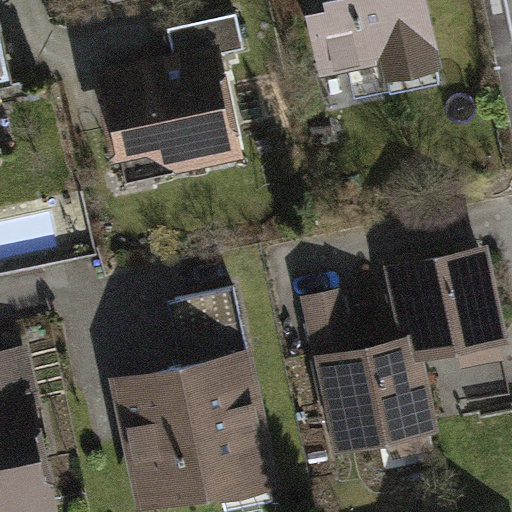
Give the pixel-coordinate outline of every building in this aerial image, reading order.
[(423,0),(315,0),(329,59),(384,46),(392,80),(440,69),(423,0)] [(0,84),(16,81),(1,9),(0,9),(0,84)] [(177,51),(108,65),(125,146),(149,141),(179,163),(239,150),(218,50),(244,45),(236,11),(171,25),(177,51)] [(397,259),(417,349),(505,329),(485,240),(397,259)] [(184,363),(120,377),(145,495),(271,469),(245,348),(250,347),(236,284),(170,297),(184,363)] [(342,286),(308,293),(321,351),(324,350),(344,440),(431,421),(417,349),(412,330),(354,342),(342,286)] [(0,509),(58,499),(30,350),(0,355),(0,509)]
